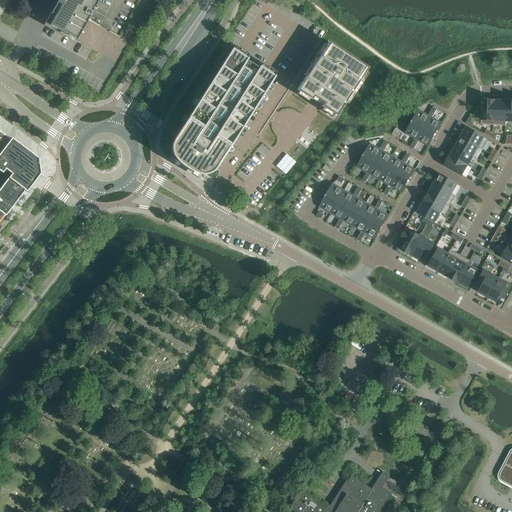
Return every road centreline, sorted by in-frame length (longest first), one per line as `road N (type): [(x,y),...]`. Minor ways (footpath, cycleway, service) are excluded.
road 1 (residential): [(511,90),(465,97),(374,256)]
road 2 (residential): [(374,256),(305,217),(356,144)]
road 3 (secondary): [(0,312),(98,190)]
road 4 (secondary): [(206,9),(111,126)]
road 5 (secondary): [(133,140),(206,9)]
road 6 (residential): [(506,326),(374,256)]
road 7 (secondary): [(80,178),(0,282)]
